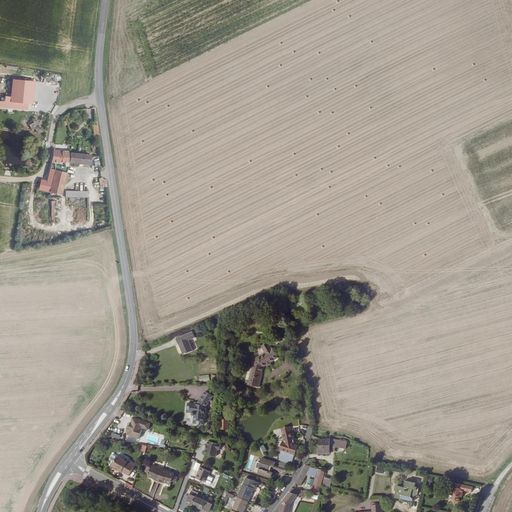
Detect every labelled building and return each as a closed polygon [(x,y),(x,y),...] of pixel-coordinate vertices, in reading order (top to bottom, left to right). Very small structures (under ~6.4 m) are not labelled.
[(34,108),(36,85),(13,83),(11,106),(15,106),(28,107),(34,108)] [(68,165),(69,156),(53,154),(51,164),(68,165)] [(89,168),(91,158),(71,156),(70,166),(89,168)] [(50,194),(55,173),(50,171),(48,183),(41,182),(39,192),(50,194)] [(61,197),(66,176),(55,173),(50,194),(61,197)] [(193,351),(189,340),(196,337),(193,331),(176,338),(183,355),(193,351)] [(258,359),(254,362),(255,365),(255,369),(253,370),(252,370),(251,370),(248,384),(259,387),(262,372),(263,367),(267,365),(270,362),(278,357),(272,348),(268,342),(261,346),(265,352),(256,358),(258,359)] [(193,423),(203,424),(204,417),(205,417),(206,405),(213,396),(206,391),(197,403),(197,404),(188,403),(186,412),(192,413),(192,414),(192,415),(193,415),(194,416),(193,423)] [(132,416),(126,434),(139,438),(143,428),(148,429),(150,422),(132,416)] [(221,419),(220,429),(229,429),(229,419),(221,419)] [(282,450),(279,460),(291,463),(294,454),(295,454),(298,446),(295,445),(292,433),(291,433),(290,426),(281,428),(284,441),(281,450),(282,450)] [(317,445),(318,453),(330,453),(330,451),(330,446),(336,447),(346,449),(347,441),(336,439),(333,439),(319,439),(319,441),(319,445),(317,445)] [(208,441),(205,454),(216,456),(218,449),(219,450),(221,444),(208,441)] [(253,469),(257,456),(251,454),(247,468),(253,469)] [(117,456),(111,466),(115,468),(118,469),(122,472),(122,471),(129,475),(135,464),(128,460),(127,462),(117,456)] [(259,469),(258,473),(271,477),(273,472),(270,471),(272,467),(274,467),(275,462),(262,457),(260,462),(258,461),(256,468),(259,469)] [(285,470),(288,462),(281,460),(278,467),(285,470)] [(305,465),(296,483),(300,485),(302,483),(304,484),(306,480),(304,479),(308,472),(310,468),(311,466),(305,465)] [(149,473),(148,476),(155,478),(154,479),(159,481),(163,470),(152,466),(151,468),(149,473)] [(201,467),(196,478),(205,482),(210,484),(213,479),(214,477),(212,476),(209,475),(210,471),(201,467)] [(319,492),(325,470),(318,468),(317,470),(316,475),(311,490),(319,492)] [(164,482),(170,484),(174,474),(163,470),(159,481),(163,483),(164,482)] [(330,486),(332,479),(324,477),(323,484),(330,486)] [(246,478),(238,497),(249,501),(254,488),(255,488),(258,483),(246,478)] [(202,491),(204,486),(190,480),(185,491),(186,492),(189,485),(202,491)] [(451,494),(453,495),(452,500),(454,504),(459,501),(460,496),(462,497),(463,489),(465,489),(464,490),(472,492),(473,487),(453,483),(451,494)] [(294,489),(291,493),(297,495),(301,496),(308,498),(309,492),(294,489)] [(191,490),(186,501),(192,503),(192,504),(208,511),(213,504),(196,496),(198,493),(191,490)] [(222,505),(224,506),(228,496),(233,498),(234,495),(228,492),(226,496),(224,500),(222,505)] [(280,511),(293,511),(299,501),(301,500),(301,496),(297,495),(291,493),(289,493),(283,501),(280,511)] [(238,497),(232,510),(237,511),(243,511),(249,501),(238,497)]
